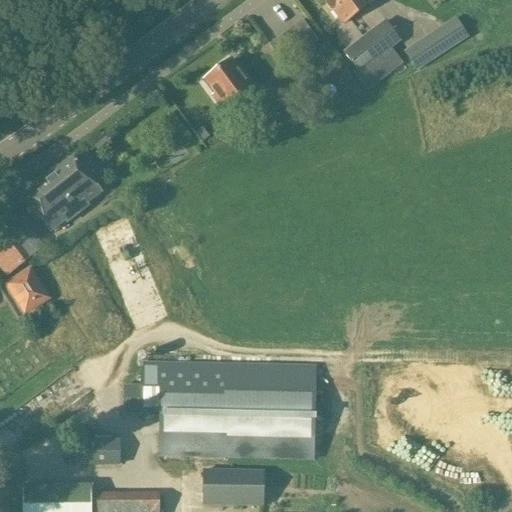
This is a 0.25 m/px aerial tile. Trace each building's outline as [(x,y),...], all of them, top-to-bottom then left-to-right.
[(322,0),(331,11),(332,9),(344,24),(370,3),(367,0),(322,0)] [(239,20),(230,42),(263,54),(272,32),(239,20)] [(447,25),(443,27),(455,46),(467,39),(455,20),(447,25)] [(302,21),(285,34),(295,46),(301,53),(317,41),(302,21)] [(384,21),(343,53),(357,73),(359,75),(380,58),(391,49),(400,42),(384,21)] [(408,51),(404,53),(417,72),(446,52),(434,33),(408,51)] [(357,73),(355,75),(368,92),(392,73),(380,58),(359,75),(357,73)] [(232,62),(204,84),(215,98),(213,99),(225,115),(237,105),(246,117),(264,102),(256,92),(246,79),(245,79),(232,62)] [(75,161),(24,199),(50,234),(65,223),(66,225),(88,209),(86,206),(100,195),(91,182),(101,174),(85,154),(76,163),(75,161)] [(18,214),(8,221),(20,238),(31,231),(18,214)] [(28,258),(43,249),(33,232),(18,240),(28,258)] [(29,273),(7,288),(24,316),(47,301),(29,273)] [(123,387),(123,417),(158,418),(158,461),(313,463),(315,367),(140,365),(140,387),(123,387)] [(75,442),(75,469),(120,469),(119,442),(75,442)] [(202,473),(201,510),(263,511),(263,474),(202,473)] [(20,511),(155,511),(156,493),(86,494),(87,483),(20,487),(20,511)]
